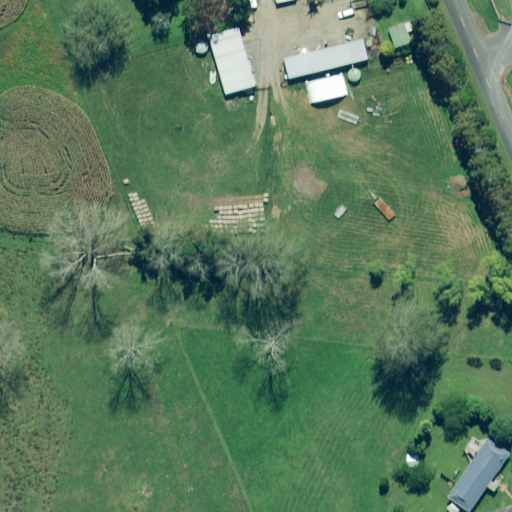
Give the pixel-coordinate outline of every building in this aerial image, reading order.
[(405,21),(389,26),(398,52),(414,46),(405,21)] [(257,87),(240,28),(211,36),(227,95),(257,87)] [(207,41),(197,43),(198,54),(209,53),(207,41)] [(335,68),(331,49),(286,59),(291,79),(335,68)] [(448,497),(453,500),(446,510),(448,511),(459,511),(463,508),(468,511),(470,511),(489,487),(495,492),(502,482),(495,477),(511,455),(491,440),(474,436),(463,451),(472,465),(448,497)]
